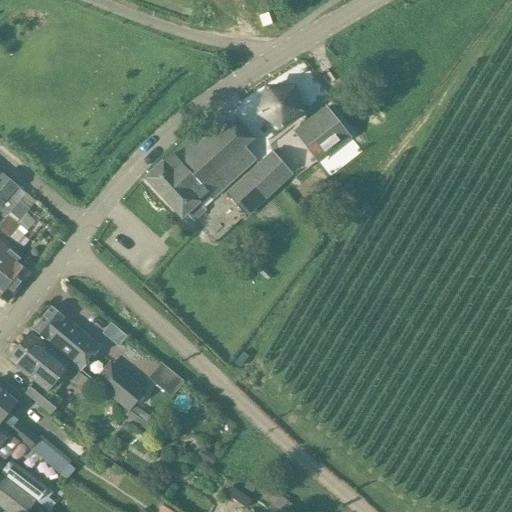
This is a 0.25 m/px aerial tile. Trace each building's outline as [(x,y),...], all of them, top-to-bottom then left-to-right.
[(260,93),(246,116),(245,118),(266,138),(291,126),(288,98),(260,93)] [(325,108),(294,133),(318,163),(349,139),(325,108)] [(218,118),(175,157),(173,154),(146,179),(181,217),(185,213),(194,222),(206,211),(197,202),(208,193),(213,200),(257,160),(246,149),(225,126),(218,118)] [(270,152),(226,193),(247,215),(291,174),(270,152)] [(0,210),(3,214),(9,216),(15,209),(12,204),(7,199),(16,188),(17,187),(0,172),(0,210)] [(0,296),(7,302),(29,275),(16,264),(21,258),(0,241),(0,296)] [(99,349),(64,319),(50,307),(32,328),(82,370),(99,349)] [(112,325),(104,334),(118,345),(126,336),(112,325)] [(31,333),(9,359),(47,391),(56,381),(61,380),(67,373),(66,368),(69,365),(31,333)] [(149,380),(171,397),(183,382),(162,364),(149,380)] [(121,371),(104,391),(129,412),(146,391),(121,371)] [(34,384),(26,393),(49,413),(57,403),(34,384)] [(8,433),(29,450),(39,437),(18,421),(8,413),(16,403),(0,390),(0,426),(8,433)] [(0,444),(8,435),(8,434),(8,433),(0,426),(0,444)] [(91,435),(85,443),(97,453),(104,445),(91,435)] [(72,460),(52,444),(40,459),(61,475),(72,460)] [(1,474),(37,500),(47,487),(11,461),(1,474)] [(0,507),(6,511),(28,511),(37,500),(1,474),(0,475),(0,474),(0,507)]
